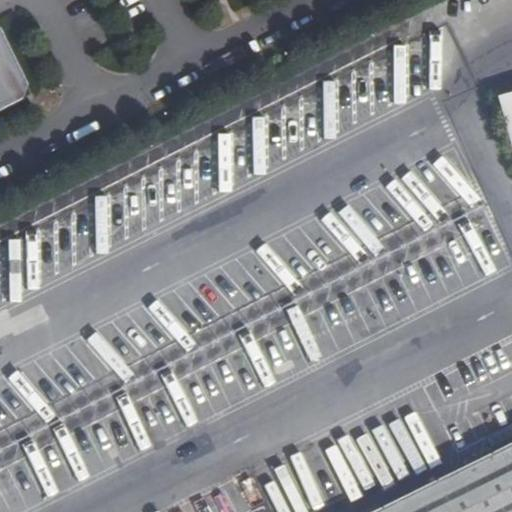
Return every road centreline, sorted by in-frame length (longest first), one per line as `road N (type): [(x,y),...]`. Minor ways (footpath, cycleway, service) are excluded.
road 1 (unknown): [(470,88),(0,327)]
road 2 (unknown): [(130,511),(511,322)]
